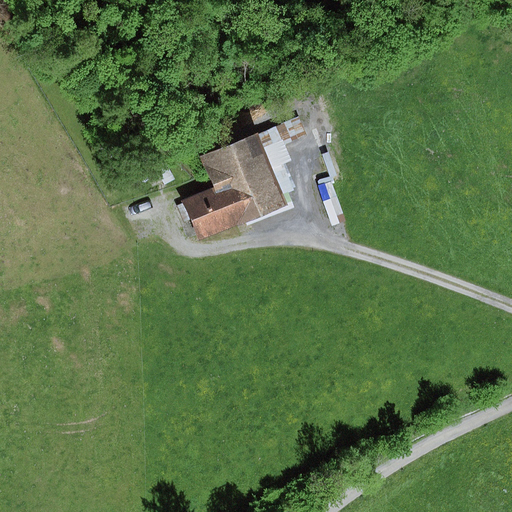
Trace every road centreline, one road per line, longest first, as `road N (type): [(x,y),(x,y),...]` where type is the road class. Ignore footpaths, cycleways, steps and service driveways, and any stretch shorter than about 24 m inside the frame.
road 1 (track): [(511,307),(324,240),(261,236),(194,249),(152,216)]
road 2 (track): [(322,511),(432,439),(511,403)]
